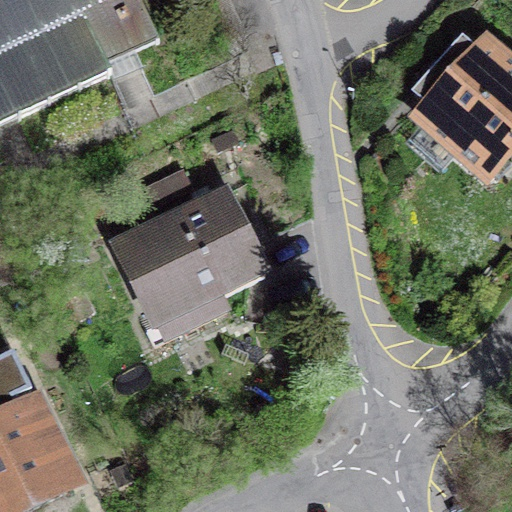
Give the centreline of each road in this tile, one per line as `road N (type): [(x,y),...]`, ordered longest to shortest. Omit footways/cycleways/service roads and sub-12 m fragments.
road 1 (unclassified): [(395,440),(348,308),(323,97)]
road 2 (residential): [(395,440),(466,390),(511,335)]
road 3 (residential): [(395,440),(264,511)]
road 4 (residential): [(323,97),(421,0)]
